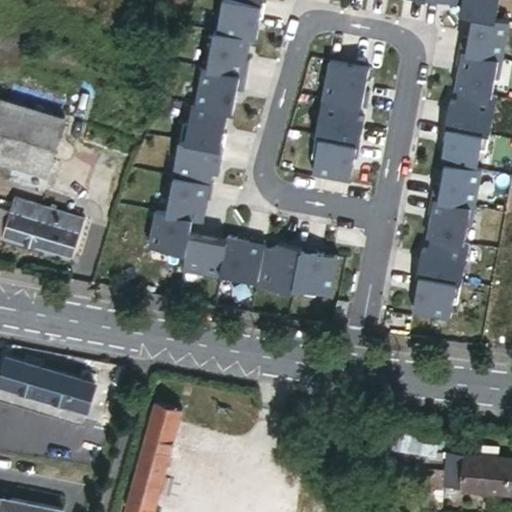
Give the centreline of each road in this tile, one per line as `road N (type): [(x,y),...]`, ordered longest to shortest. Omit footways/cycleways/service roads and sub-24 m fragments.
road 1 (residential): [(385,225),(418,56),(403,36),(325,17),(307,25),(264,171),(270,190)]
road 2 (tertiary): [(0,310),(363,372)]
road 3 (tertiary): [(363,372),(511,391)]
road 4 (residential): [(363,372),(385,225)]
road 5 (residential): [(270,190),(385,225)]
